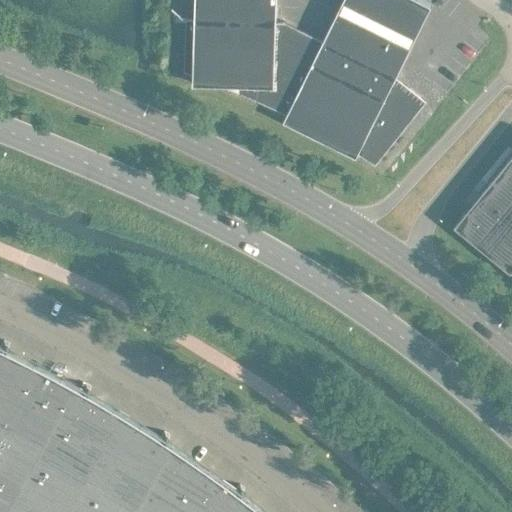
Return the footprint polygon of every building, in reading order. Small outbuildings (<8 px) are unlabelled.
[(362,154),(375,162),(425,99),(395,76),(431,3),(424,0),(342,0),(323,39),(285,21),(276,20),(276,0),(195,0),(195,18),(186,17),(184,69),(201,75),(217,82),(234,88),(250,95),(266,102),(274,106),(289,113),(304,121),(319,129),(333,137),(348,145),(362,154)] [(507,164),(460,221),(461,225),(508,264),(511,263),(511,153),(505,162),(507,164)] [(0,419),(30,361),(6,349),(9,342),(3,339),(0,344),(0,419)] [(14,511),(88,383),(85,381),(81,388),(57,375),(30,361),(0,419),(0,511),(14,511)] [(79,511),(136,421),(110,405),(87,392),(91,385),(88,383),(14,511),(79,511)] [(147,511),(187,455),(165,440),(169,433),(163,430),(159,436),(136,421),(79,511),(147,511)] [(220,511),(242,485),(239,483),(234,489),(212,473),(187,455),(147,511),(220,511)] [(263,511),(261,510),(240,493),(244,487),(242,485),(220,511),(263,511)]
